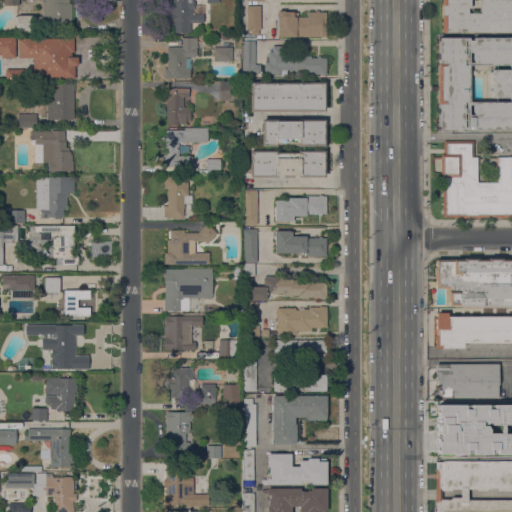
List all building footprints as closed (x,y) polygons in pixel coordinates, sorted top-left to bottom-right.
[(69,0),(69,3),(71,3),(72,31),(16,32),(16,24),(13,24),(13,17),(17,16),(32,15),(32,16),(42,16),(42,1),(44,1),(44,0),(69,0)] [(194,0),(194,5),(203,5),(203,22),(191,22),(191,33),(172,33),(172,23),(163,23),(163,12),(170,12),(170,0),(194,0)] [(511,32),(441,32),(440,0),(511,0),(511,32)] [(260,29),(258,29),(259,35),(251,35),(251,30),(247,30),(246,6),(260,5),(260,29)] [(278,37),(277,17),(276,17),(276,14),(277,14),(277,11),(284,11),(284,12),(293,12),(298,12),(298,17),(307,16),(307,12),(315,12),(315,10),(318,10),(318,12),(325,12),(326,36),(278,37)] [(1,57),(1,55),(0,54),(0,37),(15,37),(15,57),(1,57)] [(196,37),(196,56),(191,56),(191,70),(190,70),(190,78),(167,78),(167,47),(182,47),(182,37),(196,37)] [(511,129),(473,129),(473,127),(468,127),(468,129),(439,129),(439,104),(437,104),(437,90),(430,90),(430,86),(437,86),(437,64),(439,64),(439,38),(469,38),(469,40),(473,40),(473,37),(511,37),(511,129)] [(74,38),(74,52),(71,52),(71,56),(77,56),(77,65),(74,65),(74,78),(33,78),(33,57),(18,57),(18,38),(74,38)] [(254,65),(260,65),(260,71),(242,71),(242,42),(254,42),(254,65)] [(281,46),(281,54),(305,54),(305,56),(311,56),(311,58),(317,58),(317,56),(320,56),(320,58),(326,58),(326,74),(321,74),(321,72),(305,72),(305,70),(292,70),(292,71),(272,71),(272,74),(264,74),(264,61),(268,61),(268,57),(267,57),(267,54),(268,54),(268,51),(272,51),(272,46),(281,46)] [(231,47),(231,61),(214,61),(214,47),(231,47)] [(24,69),(24,80),(5,80),(5,69),(24,69)] [(219,82),(233,82),(233,83),(239,83),(239,90),(233,90),(233,100),(219,100),(219,82)] [(325,82),(325,112),(249,111),(249,95),(251,95),(251,92),(249,92),(249,82),(325,82)] [(73,119),(46,119),(46,84),(73,84),(73,119)] [(188,88),(188,97),(189,97),(189,121),(186,121),(186,124),(183,124),(183,125),(179,125),(179,124),(172,124),(172,125),(168,125),(168,124),(166,124),(165,102),(164,102),(164,88),(188,88)] [(36,114),(36,127),(17,127),(17,114),(36,114)] [(277,119),(277,121),(297,121),(297,119),(325,119),(325,146),(297,146),(297,144),(277,144),(277,146),(261,146),(261,134),(263,134),(263,131),(261,131),(261,119),(277,119)] [(184,130),(184,128),(207,128),(207,142),(178,142),(178,145),(187,145),(187,153),(178,153),(178,156),(192,156),(192,159),(193,159),(193,163),(194,163),(194,166),(160,167),(160,137),(166,137),(166,130),(184,130)] [(65,130),(65,142),(66,142),(66,147),(69,147),(69,151),(70,151),(70,154),(72,154),(72,161),(73,161),(73,171),(53,171),(53,172),(48,172),(48,162),(35,162),(35,144),(30,144),(30,140),(29,140),(30,130),(51,131),(51,130),(65,130)] [(474,141),(474,157),(476,157),(476,182),(497,182),(497,157),(508,157),(508,155),(511,155),(511,218),(501,218),(501,217),(480,217),(480,218),(462,218),(462,217),(442,217),(442,177),(440,177),(440,155),(443,155),(443,141),(474,141)] [(277,150),(277,152),(297,152),(297,150),(325,150),(325,177),(282,177),(282,175),(276,175),(276,177),(249,177),(249,162),(251,162),(251,159),(250,159),(250,150),(277,150)] [(220,159),(220,173),(206,173),(206,159),(220,159)] [(241,175),(241,181),(240,181),(240,187),(230,187),(230,181),(230,175),(241,175)] [(184,176),(184,182),(188,182),(188,189),(191,189),(191,208),(186,208),(186,203),(184,203),(184,208),(182,208),(183,216),(184,216),(184,217),(182,217),(182,219),(172,219),(172,218),(167,218),(167,217),(163,217),(163,206),(167,206),(167,190),(167,188),(164,188),(163,176),(184,176)] [(73,177),(73,193),(67,193),(67,196),(66,196),(66,200),(66,209),(63,209),(63,217),(40,217),(40,209),(35,209),(35,177),(73,177)] [(257,224),(243,224),(243,190),(257,190),(257,224)] [(274,200),(288,200),(288,197),(304,197),(304,196),(319,196),(319,194),(322,194),(322,196),(326,196),(326,214),(321,214),(321,215),(318,215),(318,213),(306,213),(306,215),(291,215),(291,221),(274,221),(274,200)] [(24,210),(24,223),(8,223),(8,210),(24,210)] [(207,223),(217,234),(207,244),(204,241),(195,240),(195,253),(209,253),(209,264),(163,264),(164,252),(167,252),(167,240),(170,240),(170,230),(184,230),(184,232),(198,232),(207,223)] [(73,225),(74,256),(78,256),(78,265),(61,265),(61,258),(52,258),(52,240),(29,240),(29,225),(73,225)] [(0,226),(17,226),(17,242),(2,241),(2,265),(0,265),(0,226)] [(256,262),(243,262),(243,229),(257,229),(256,262)] [(274,231),(289,230),(289,231),(292,231),(292,236),(306,236),(306,238),(318,238),(318,236),(321,236),(321,238),(326,238),(326,256),(305,256),(305,253),(274,253),(274,231)] [(463,259),(463,258),(476,258),(476,260),(487,260),(487,258),(502,258),(502,260),(511,260),(511,259),(511,306),(447,306),(447,288),(435,288),(435,275),(434,275),(434,267),(435,267),(435,259),(463,259)] [(242,276),(242,262),(255,262),(255,276),(242,276)] [(182,298),(182,299),(180,299),(180,311),(163,310),(163,298),(164,298),(165,269),(184,269),(184,268),(212,268),(212,298),(182,298)] [(34,274),(34,299),(10,299),(10,283),(1,283),(1,274),(34,274)] [(59,293),(44,292),(44,276),(59,276),(59,293)] [(282,277),(282,279),(326,279),(326,299),(314,299),(314,297),(298,297),(298,295),(283,295),(283,293),(266,293),(266,300),(247,299),(247,286),(263,286),(263,277),(282,277)] [(63,315),(64,289),(90,289),(90,298),(77,298),(77,306),(89,306),(89,316),(63,315)] [(257,336),(243,336),(243,302),(257,302),(257,336)] [(295,308),(295,310),(303,310),(303,309),(307,309),(308,310),(308,307),(319,307),(319,306),(327,306),(327,328),(320,328),(316,328),(316,327),(311,327),(311,330),(304,330),(304,331),(296,331),(296,335),(277,335),(277,331),(276,331),(276,328),(277,316),(276,316),(276,313),(276,308),(295,308)] [(434,349),(434,336),(437,336),(437,329),(435,329),(435,318),(436,318),(436,312),(447,312),(447,316),(511,316),(511,342),(463,343),(463,348),(434,349)] [(202,316),(202,326),(200,326),(200,342),(196,342),(196,344),(197,344),(197,350),(195,350),(163,350),(164,327),(164,316),(202,316)] [(54,325),(83,325),(83,334),(75,335),(75,355),(88,354),(88,369),(51,369),(51,360),(50,360),(50,356),(52,356),(52,350),(44,350),(43,335),(25,335),(25,325),(42,325),(54,325)] [(239,340),(238,359),(217,358),(217,339),(239,340)] [(256,391),(243,391),(243,340),(256,340),(256,391)] [(326,340),(326,356),(321,356),(321,357),(318,357),(318,356),(295,356),(295,357),(292,357),(292,356),(281,356),(281,357),(278,357),(278,356),(273,356),(273,340),(326,340)] [(497,364),(497,388),(499,388),(499,397),(436,398),(435,364),(497,364)] [(192,368),(192,379),(195,379),(195,391),(198,391),(198,384),(215,383),(215,406),(201,406),(201,399),(188,399),(188,397),(170,397),(170,388),(166,388),(166,378),(171,378),(170,368),(192,368)] [(278,375),(281,375),(292,375),(295,375),(295,374),(318,374),(318,375),(321,375),(321,374),(326,374),(326,391),(323,391),(323,392),(320,392),(320,391),(304,391),(304,392),(303,392),(303,391),(297,391),(297,392),(294,392),(294,391),(279,391),(279,392),(277,392),(277,391),(273,391),(273,375),(278,375)] [(45,377),(59,377),(59,378),(76,378),(77,395),(74,395),(75,411),(55,412),(55,409),(50,409),(50,404),(44,404),(44,395),(59,395),(59,393),(45,393),(45,377)] [(239,385),(239,408),(228,408),(228,399),(223,399),(223,384),(239,385)] [(326,395),(326,417),(325,417),(325,420),(306,420),(306,417),(294,417),(294,424),(295,424),(296,444),(272,444),(272,396),(326,395)] [(252,397),(252,403),(255,403),(256,446),(243,446),(243,397),(252,397)] [(46,420),(31,421),(31,408),(46,408),(46,420)] [(170,411),(170,412),(186,412),(186,411),(191,411),(192,421),(189,421),(189,422),(189,430),(188,430),(189,433),(185,433),(185,442),(188,442),(189,443),(190,443),(190,447),(188,447),(189,451),(190,451),(190,458),(179,458),(179,449),(173,449),(173,442),(169,442),(169,432),(165,432),(165,421),(166,421),(166,411),(170,411)] [(504,415),(504,431),(511,431),(511,447),(483,447),(484,415),(504,415)] [(69,428),(69,453),(73,453),(73,462),(69,462),(69,466),(49,466),(49,439),(40,439),(40,440),(27,440),(27,429),(69,428)] [(0,429),(16,429),(16,444),(0,444),(0,429)] [(204,455),(204,445),(194,444),(194,455),(204,455)] [(220,445),(220,458),(206,458),(206,445),(220,445)] [(243,480),(243,452),(254,452),(253,480),(243,480)] [(291,454),(291,466),(298,466),(298,460),(306,460),(306,457),(318,458),(318,461),(326,461),(326,484),(307,484),(308,480),(301,480),(301,484),(261,483),(261,480),(267,480),(267,479),(270,479),(270,473),(267,473),(267,466),(266,466),(266,454),(291,454)] [(511,511),(443,511),(436,511),(436,503),(435,503),(435,479),(436,479),(436,473),(435,473),(435,469),(436,469),(436,462),(443,462),(443,461),(511,461),(511,490),(497,490),(497,489),(486,489),(486,491),(476,491),(476,489),(467,489),(467,500),(511,500),(511,511)] [(183,506),(183,503),(173,503),(173,505),(164,505),(163,473),(165,473),(165,462),(179,462),(179,474),(177,474),(175,474),(175,478),(187,478),(187,480),(192,480),(192,494),(208,494),(208,505),(183,506)] [(34,473),(33,488),(4,487),(4,473),(34,473)] [(38,473),(51,473),(51,477),(64,477),(64,476),(73,476),(73,493),(75,493),(75,500),(73,500),(73,508),(73,511),(53,511),(53,495),(38,495),(38,473)] [(326,511),(325,511),(299,511),(299,506),(291,506),(291,511),(266,511),(267,506),(268,506),(268,499),(270,499),(270,494),(266,494),(266,493),(261,493),(262,490),(267,490),(267,488),(300,488),(300,491),(307,491),(307,490),(311,490),(311,488),(327,488),(326,511)] [(243,511),(243,493),(254,493),(253,511),(243,511)] [(29,511),(8,511),(8,504),(15,504),(15,503),(29,503),(29,511)]
